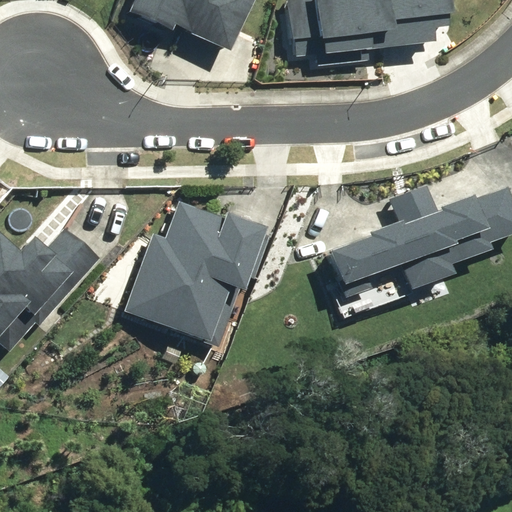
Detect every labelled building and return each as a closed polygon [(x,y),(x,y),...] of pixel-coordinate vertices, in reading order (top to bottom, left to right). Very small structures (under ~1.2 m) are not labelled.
[(134,0),(129,11),(172,33),(175,26),(226,52),(252,0),(134,0)] [(275,0),(278,70),(379,66),(379,51),(456,49),(454,0),(275,0)] [(396,226),(325,254),(341,292),(397,270),(407,295),(451,279),(447,268),(489,255),(486,248),(511,238),(511,211),(505,192),(470,203),(469,200),(436,211),(437,215),(434,216),(426,188),(388,201),(396,226)] [(261,236),(174,203),(160,241),(152,237),(120,317),(205,350),(227,291),(238,296),(261,236)] [(0,347),(9,356),(98,256),(65,227),(47,247),(31,233),(15,251),(0,237),(0,347)]
